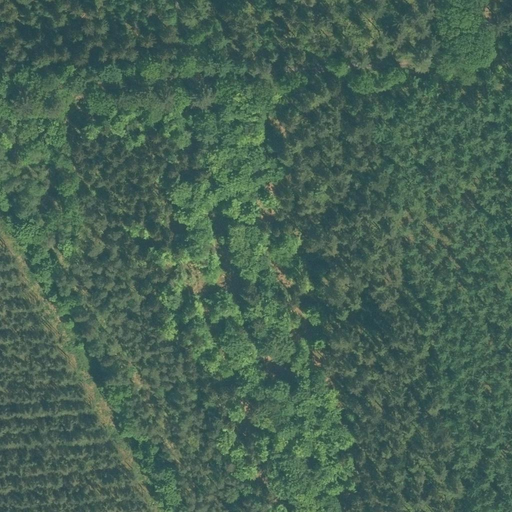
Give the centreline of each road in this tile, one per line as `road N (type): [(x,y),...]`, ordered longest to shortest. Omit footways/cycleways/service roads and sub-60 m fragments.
road 1 (track): [(511,60),(0,91)]
road 2 (track): [(251,266),(204,82),(169,0)]
